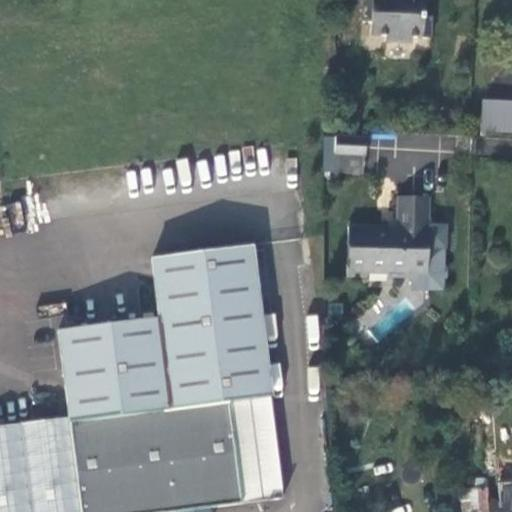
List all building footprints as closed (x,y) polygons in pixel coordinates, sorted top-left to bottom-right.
[(361,0),(364,0),(363,22),(371,22),(370,35),(385,36),(385,41),(411,42),(411,37),(430,37),(431,16),(423,16),(423,0),(361,0)] [(511,101),(482,100),(480,130),(511,131),(511,101)] [(335,154),(366,156),(367,138),(336,137),(335,154)] [(428,273),(428,247),(429,197),(398,197),(397,235),(387,235),(387,228),(348,227),(348,277),(367,278),(368,273),(387,273),(387,278),(408,278),(412,273),(428,273)] [(0,511),(167,511),(176,511),(208,507),(241,503),(228,402),(269,396),(251,245),(151,258),(159,318),(58,331),(69,418),(0,426),(0,511)] [(443,248),(428,247),(428,273),(412,273),(412,288),(442,289),(443,248)] [(269,396),(228,402),(241,503),(282,498),(269,396)] [(462,511),(487,511),(487,498),(486,488),(461,490),(462,511)] [(487,498),(487,511),(497,511),(499,503),(487,498)] [(511,511),(511,508),(499,503),(497,511),(511,511)]
